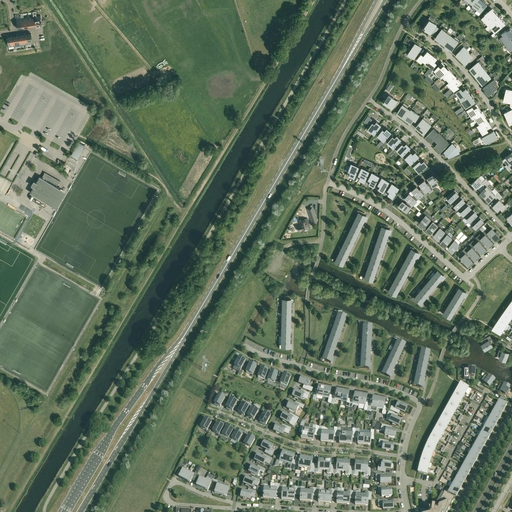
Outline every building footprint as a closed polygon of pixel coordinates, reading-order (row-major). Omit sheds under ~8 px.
[(476,0),(471,7),(470,8),(475,12),(477,9),(480,11),(485,5),(486,3),(485,3),(486,2),(483,0),(476,0)] [(491,8),(487,11),(484,14),(484,15),(482,17),(489,24),(498,16),(491,8)] [(505,23),(498,16),(489,24),(495,32),(505,23)] [(425,25),(423,28),(428,31),(427,32),(429,34),(432,31),(434,32),(438,27),(435,26),(436,24),(432,22),(433,21),(429,18),(424,24),(425,25)] [(442,29),(434,38),(437,40),(438,40),(443,43),(449,35),(446,32),(448,31),(444,28),(442,29)] [(500,37),(505,44),(511,40),(510,37),(511,35),(511,32),(511,31),(511,30),(510,28),(506,31),(505,30),(501,33),(498,36),(499,38),(500,37)] [(454,38),(449,35),(443,43),(445,46),(448,48),(451,50),(459,39),(455,36),(454,38)] [(407,53),(414,58),(421,47),(420,46),(421,45),(418,43),(417,44),(414,43),(407,53)] [(455,54),(460,59),(468,50),(461,43),(456,48),(458,51),(455,54)] [(470,54),(467,51),(468,51),(468,50),(460,59),(465,63),(469,59),(471,61),(476,57),(472,52),(470,54)] [(422,60),(425,63),(432,53),(429,51),(428,52),(427,51),(423,56),(420,54),(416,59),(421,62),(422,60)] [(425,63),(432,68),(436,63),(433,61),(437,57),(432,53),(425,63)] [(469,68),(471,71),(475,76),(484,69),(481,66),(483,64),(480,60),(469,68)] [(438,66),(434,70),(440,76),(449,68),(447,66),(445,67),(443,65),(440,68),(438,66)] [(449,68),(440,76),(447,84),(456,75),(455,76),(453,74),(454,73),(449,68)] [(482,84),(485,81),(490,77),(492,75),(490,73),(488,75),(484,69),(475,76),(482,84)] [(458,78),(456,75),(447,84),(453,90),(458,87),(456,84),(459,81),(457,79),(458,78)] [(494,79),(488,83),(483,87),(488,94),(489,93),(491,96),(494,92),(493,91),(496,88),(498,86),(494,79)] [(455,92),(460,100),(469,93),(470,92),(467,89),(466,90),(465,88),(462,91),(460,89),(455,92)] [(470,95),(469,93),(460,100),(465,107),(475,100),(471,95),(470,95)] [(510,102),(510,106),(511,105),(511,101),(511,102),(511,100),(511,96),(505,94),(503,100),(510,102)] [(396,100),(388,95),(385,99),(384,99),(382,103),(386,106),(387,105),(391,108),(393,105),(396,107),(399,102),(397,100),(396,100)] [(396,113),(399,115),(402,118),(402,117),(403,117),(409,109),(407,108),(408,106),(404,102),(396,113)] [(472,117),(481,111),(480,109),(479,109),(477,107),(473,109),(472,107),(467,110),(472,117)] [(410,110),(409,109),(403,117),(404,118),(404,119),(408,122),(408,121),(410,122),(412,118),(415,120),(418,115),(411,109),(410,110)] [(481,111),(472,117),(477,126),(487,120),(485,117),(486,116),(484,113),(479,116),(478,114),(481,112),(481,111)] [(424,116),(419,122),(415,126),(418,129),(419,129),(418,130),(421,132),(423,133),(430,125),(428,122),(429,121),(424,116)] [(488,122),(487,120),(477,126),(482,133),(487,130),(485,128),(489,126),(487,123),(488,122)] [(371,128),(369,131),(374,134),(377,130),(378,128),(381,124),(376,121),(374,124),(372,122),(369,127),(371,128)] [(381,135),(379,137),(383,141),(386,137),(387,136),(391,131),(386,128),(384,130),(382,129),(379,133),(381,135)] [(433,128),(425,136),(426,136),(425,136),(428,139),(430,141),(433,138),(435,140),(441,135),(438,132),(438,133),(433,128)] [(482,137),(484,140),(486,139),(488,144),(499,137),(497,135),(496,135),(495,133),(492,136),(490,133),(482,137)] [(390,142),(388,144),(393,148),(396,144),(396,145),(397,143),(401,139),(396,135),(394,137),(392,136),(388,140),(390,142)] [(441,135),(435,140),(437,142),(434,146),(436,149),(437,148),(439,150),(448,142),(441,135)] [(78,142),(71,155),(78,159),(85,146),(78,142)] [(400,149),(397,152),(402,156),(406,151),(407,150),(410,147),(406,143),(403,145),(402,143),(398,148),(400,149)] [(452,144),(445,150),(448,152),(445,155),(446,157),(455,154),(458,152),(456,147),(455,147),(452,144)] [(405,154),(406,156),(408,158),(406,160),(407,160),(408,164),(409,163),(410,164),(413,161),(415,160),(419,156),(415,151),(412,154),(411,152),(408,150),(405,154)] [(505,166),(507,168),(511,164),(509,162),(511,159),(511,152),(502,159),(506,164),(505,166)] [(413,162),(415,164),(417,166),(414,168),(415,169),(416,172),(417,171),(418,172),(422,169),(423,168),(427,164),(423,160),(421,162),(419,160),(417,158),(413,162)] [(349,166),(347,171),(350,172),(348,175),(354,177),(356,172),(357,171),(357,170),(358,166),(353,164),(352,167),(349,166)] [(357,175),(360,176),(358,179),(364,182),(366,176),(366,177),(367,175),(369,171),(363,168),(362,171),(360,170),(357,175)] [(48,203),(48,202),(55,206),(59,199),(52,196),(52,195),(53,193),(53,194),(60,197),(64,190),(57,187),(58,187),(57,186),(60,181),(44,172),(41,177),(39,176),(36,182),(34,180),(31,185),(33,187),(30,192),(32,193),(29,199),(45,208),(45,207),(48,202),(48,203)] [(367,180),(370,181),(368,184),(373,186),(376,181),(377,180),(379,176),(374,173),(372,176),(370,175),(367,180)] [(441,182),(439,178),(437,176),(435,177),(436,177),(434,178),(433,176),(432,174),(428,177),(427,177),(429,181),(433,186),(437,183),(438,184),(441,182)] [(483,185),(487,181),(485,179),(482,182),(478,177),(471,184),(475,188),(481,183),(483,185)] [(377,185),(379,186),(378,189),(383,192),(386,187),(387,185),(389,181),(384,178),(382,181),(380,180),(377,185)] [(433,186),(429,181),(426,184),(425,181),(424,180),(419,183),(422,187),(425,192),(428,190),(430,188),(433,186)] [(487,181),(483,185),(485,187),(479,193),(484,197),(491,190),(487,185),(489,183),(487,181)] [(392,187),(390,185),(387,190),(389,192),(387,194),(392,198),(395,193),(396,191),(399,187),(394,184),(392,187)] [(425,192),(422,187),(419,189),(417,187),(416,186),(412,189),(411,190),(414,193),(418,198),(421,195),(421,196),(423,194),(425,192)] [(449,206),(453,203),(454,202),(452,200),(458,194),(457,192),(454,189),(447,196),(448,198),(447,198),(450,201),(447,204),(449,206)] [(491,190),(484,197),(488,202),(494,196),(496,198),(500,194),(498,192),(496,194),(491,190)] [(418,198),(414,193),(412,196),(410,194),(409,193),(405,197),(404,197),(408,200),(412,204),(414,202),(416,200),(418,198)] [(503,204),(499,200),(502,197),(500,194),(496,198),(498,201),(492,206),(496,211),(503,204)] [(456,213),(459,210),(460,209),(458,206),(464,201),(463,199),(463,198),(461,196),(454,202),(453,203),(454,204),(454,205),(456,208),(453,210),(456,213)] [(412,204),(408,200),(405,203),(403,201),(402,200),(398,204),(398,205),(403,209),(402,209),(405,212),(406,211),(406,212),(408,209),(412,204)] [(462,219),(466,216),(466,215),(464,213),(470,207),(469,206),(470,205),(467,202),(460,209),(459,210),(461,211),(460,212),(463,214),(460,217),(462,219)] [(364,213),(357,209),(355,215),(357,216),(356,216),(364,220),(366,216),(363,214),(364,213)] [(473,209),(466,215),(466,216),(467,218),(466,218),(469,221),(466,224),(468,226),(472,223),(473,222),(470,220),(477,214),(475,212),(476,212),(473,209)] [(313,210),(308,212),(312,223),(318,220),(313,210)] [(423,226),(428,221),(430,219),(427,217),(429,214),(425,210),(421,215),(423,217),(419,222),(423,226)] [(479,215),(473,222),(472,223),(473,224),(472,225),(475,228),(472,230),(474,233),(479,229),(477,226),(483,220),(482,219),(482,218),(479,215)] [(356,216),(354,222),(361,225),(364,220),(356,216)] [(430,233),(435,227),(437,225),(433,221),(435,219),(432,216),(430,219),(428,221),(431,223),(426,229),(430,233)] [(300,226),(298,226),(299,231),(309,228),(307,219),(299,221),(300,226)] [(354,222),(351,227),(359,231),(361,225),(354,222)] [(438,239),(442,234),(444,231),(440,227),(442,225),(439,223),(437,225),(435,227),(438,230),(433,235),(438,239)] [(390,229),(389,229),(387,228),(388,226),(380,224),(379,229),(381,230),(380,230),(388,233),(390,229)] [(350,229),(348,233),(356,236),(359,231),(351,227),(351,228),(349,227),(348,228),(350,229)] [(484,234),(484,233),(487,236),(489,234),(494,240),(498,235),(498,234),(496,231),(495,231),(496,231),(495,232),(491,228),(489,230),(487,228),(483,232),(484,234)] [(445,245),(449,240),(451,238),(447,234),(449,232),(446,229),(444,231),(442,234),(445,236),(440,241),(445,245)] [(380,230),(378,236),(386,239),(388,233),(380,230)] [(348,233),(346,238),(353,242),(356,236),(348,233)] [(484,233),(484,234),(481,236),(479,234),(475,238),(477,240),(480,243),(482,241),(487,246),(488,245),(491,242),(492,242),(487,236),(484,233)] [(453,235),(451,238),(449,240),(452,242),(447,247),(452,251),(456,246),(458,244),(454,240),(456,238),(453,235)] [(378,236),(376,242),(384,245),(386,239),(378,236)] [(345,240),(343,244),(351,248),(353,242),(346,238),(346,239),(344,238),(343,239),(345,240)] [(485,248),(480,243),(477,240),(475,242),(473,240),(468,244),(471,246),(473,249),(476,247),(481,252),(485,248)] [(376,244),(374,248),(382,251),(384,245),(376,242),(376,243),(374,242),(374,243),(376,244)] [(343,244),(340,250),(348,253),(351,248),(343,244)] [(410,246),(408,251),(409,252),(408,254),(415,258),(418,253),(413,249),(414,248),(410,246)] [(466,246),(462,250),(465,253),(467,255),(469,253),(474,258),(475,258),(478,255),(478,254),(473,249),(471,246),(468,248),(466,246)] [(374,248),(372,254),(380,257),(382,251),(374,248)] [(336,254),(345,259),(348,253),(340,250),(339,249),(338,250),(340,251),(338,255),(336,254)] [(472,261),(467,255),(465,253),(460,257),(462,259),(461,260),(464,263),(465,262),(467,265),(471,261),(472,261)] [(336,254),(336,255),(337,256),(335,261),(342,265),(345,259),(336,254)] [(372,255),(370,260),(378,263),(380,257),(372,254),(370,254),(370,255),(372,255)] [(408,254),(405,259),(413,263),(415,258),(408,254)] [(401,263),(401,264),(410,269),(413,263),(405,259),(403,264),(401,263)] [(376,268),(378,263),(370,260),(368,266),(376,268)] [(402,265),(400,270),(407,274),(410,269),(401,264),(402,265)] [(366,266),(368,267),(366,271),(365,271),(364,271),(374,274),(376,268),(368,266),(366,265),(366,266)] [(436,269),(433,272),(435,273),(433,275),(440,280),(444,275),(436,269)] [(395,274),(404,279),(407,274),(400,270),(397,275),(395,274)] [(364,271),(364,272),(366,272),(364,278),(372,280),(374,274),(364,271)] [(397,275),(394,280),(401,284),(404,279),(395,274),(395,275),(397,275)] [(433,275),(429,279),(436,285),(440,280),(433,275)] [(424,282),(424,283),(432,289),(436,285),(429,279),(426,284),(424,282)] [(390,284),(389,285),(398,290),(401,284),(394,280),(391,285),(390,284)] [(425,284),(422,289),(428,294),(432,289),(424,283),(425,284)] [(389,285),(391,286),(388,291),(395,295),(398,290),(389,285)] [(457,287),(455,290),(457,291),(455,293),(462,297),(466,292),(457,287)] [(417,291),(416,292),(424,298),(428,294),(422,289),(418,293),(417,291)] [(416,292),(417,294),(414,298),(420,303),(424,298),(416,292)] [(455,293),(452,298),(459,302),(462,297),(455,293)] [(448,302),(447,302),(456,308),(459,302),(452,298),(449,303),(448,302)] [(446,308),(444,307),(453,313),(456,308),(447,302),(447,303),(449,304),(446,308)] [(444,307),(444,308),(446,309),(443,314),(450,318),(453,313),(444,307)] [(505,310),(503,313),(511,319),(511,317),(511,316),(511,312),(506,308),(505,310)] [(503,313),(500,318),(507,324),(510,320),(511,319),(503,313)] [(336,320),(344,323),(346,317),(337,314),(335,319),(334,319),(334,320),(336,320)] [(500,318),(496,323),(504,328),(507,324),(500,318)] [(336,321),(334,326),(342,329),(344,323),(336,320),(335,321),(336,321)] [(500,334),(504,328),(496,323),(493,329),(500,334)] [(331,331),(340,334),(342,329),(334,326),(333,331),(331,331)] [(332,332),(331,337),(338,340),(340,334),(331,331),(330,331),(332,332)] [(482,344),(485,350),(492,345),(489,340),(492,339),(490,335),(481,340),(483,343),(482,344)] [(328,342),(328,343),(336,346),(338,340),(331,337),(329,342),(328,342)] [(283,349),(283,347),(290,347),(290,341),(281,341),(281,343),(279,343),(279,349),(283,349)] [(394,346),(394,347),(403,350),(405,345),(396,341),(394,345),(393,345),(393,346),(394,346)] [(327,344),(325,348),(334,351),(336,346),(328,343),(326,342),(326,343),(327,344)] [(395,348),(392,352),(400,356),(403,350),(394,347),(395,348)] [(327,349),(325,354),(333,357),(334,351),(325,348),(327,349)] [(499,349),(497,355),(500,357),(500,358),(506,361),(509,353),(499,349)] [(388,356),(388,357),(397,361),(400,356),(392,352),(390,357),(388,356)] [(324,363),(324,361),(330,363),(333,357),(325,354),(324,357),(322,356),(320,361),(324,363)] [(390,358),(387,363),(395,367),(397,361),(388,357),(390,358)] [(234,366),(233,369),(239,372),(237,375),(240,377),(243,372),(246,366),(243,365),(245,361),(239,358),(234,366)] [(386,363),(384,368),(392,372),(395,367),(387,363),(386,363)] [(256,367),(250,364),(246,373),(252,375),(252,376),(255,378),(257,372),(255,371),(256,367)] [(264,381),(267,382),(267,381),(269,376),(266,375),(268,371),(265,370),(265,369),(262,368),(262,369),(261,369),(258,378),(264,380),(264,381)] [(380,373),(389,377),(390,378),(392,372),(384,368),(383,368),(385,369),(384,371),(382,370),(380,373)] [(475,377),(475,369),(475,368),(468,368),(468,370),(464,370),(464,380),(469,380),(469,377),(475,377)] [(271,372),(269,376),(267,381),(274,383),(274,384),(277,385),(279,379),(276,378),(277,374),(271,372)] [(282,380),(279,379),(277,385),(280,386),(281,384),(287,387),(290,377),(289,377),(290,376),(287,375),(287,376),(284,375),(282,380)] [(489,387),(494,381),(494,380),(489,376),(488,378),(485,375),(481,381),(489,387)] [(304,379),(301,378),(299,384),(305,386),(304,389),(311,392),(312,389),(308,387),(311,381),(307,380),(307,379),(304,378),(304,379)] [(412,386),(421,388),(422,388),(423,382),(414,380),(415,380),(415,382),(413,382),(412,386)] [(465,394),(468,388),(465,387),(460,384),(457,389),(465,394)] [(506,395),(510,387),(504,384),(503,386),(500,384),(497,390),(506,395)] [(317,396),(323,397),(325,388),(319,386),(317,393),(314,393),(313,400),(316,401),(317,396)] [(328,403),(331,404),(332,396),(329,396),(331,389),(325,388),(323,397),(329,399),(328,403)] [(462,399),(465,394),(457,389),(454,395),(462,399)] [(335,400),(341,401),(343,391),(337,390),(335,397),(332,396),(331,404),(334,404),(335,400)] [(295,398),(294,399),(298,400),(298,399),(301,401),(303,398),(307,400),(309,394),(303,391),(301,394),(295,391),(292,396),(295,398)] [(346,407),(349,407),(350,400),(347,399),(349,392),(343,391),(341,401),(347,402),(346,407)] [(353,404),(359,405),(361,395),(355,394),(353,401),(350,400),(349,407),(352,408),(353,404)] [(219,395),(214,404),(215,404),(214,405),(217,406),(220,407),(222,403),(225,405),(228,399),(225,398),(219,395)] [(364,410),(367,411),(368,404),(366,403),(367,396),(361,395),(359,405),(365,406),(364,410)] [(459,404),(462,399),(454,395),(451,400),(459,404)] [(371,407),(377,408),(379,399),(373,397),(371,404),(368,404),(367,411),(370,412),(371,407)] [(226,408),(227,408),(226,409),(229,411),(230,410),(232,411),(234,408),(237,409),(240,404),(237,402),(237,403),(231,399),(226,408)] [(385,400),(379,399),(377,408),(383,410),(382,414),(385,415),(387,407),(384,407),(385,400)] [(456,410),(459,404),(451,400),(448,406),(456,410)] [(246,412),(249,414),(252,408),(251,408),(252,406),(244,401),(238,413),(244,416),(246,412)] [(499,401),(496,406),(493,404),(492,406),(495,408),(496,407),(504,411),(507,406),(504,404),(499,401)] [(287,408),(289,410),(289,411),(292,412),(292,411),(296,413),(298,407),(303,409),(303,408),(304,406),(297,403),(296,406),(289,403),(287,408)] [(391,407),(390,410),(397,413),(398,410),(405,413),(407,407),(405,406),(405,405),(402,404),(401,405),(398,403),(395,409),(391,407)] [(453,415),(456,410),(448,406),(445,411),(453,415)] [(495,408),(493,412),(501,416),(504,411),(496,407),(495,408)] [(259,416),(262,411),(259,409),(258,411),(252,408),(249,414),(247,416),(253,420),(256,415),(259,416)] [(262,411),(259,416),(261,418),(259,422),(262,423),(262,424),(264,425),(265,425),(266,425),(270,417),(264,413),(265,413),(262,411)] [(450,420),(453,415),(445,411),(443,416),(450,420)] [(386,417),(390,419),(389,422),(392,424),(392,425),(395,426),(396,425),(398,426),(401,421),(394,418),(396,415),(389,412),(386,417)] [(493,412),(490,416),(487,415),(486,416),(487,417),(489,418),(490,417),(498,422),(501,416),(493,412)] [(280,419),(283,421),(282,422),(285,423),(286,422),(289,424),(291,421),(295,424),(298,418),(291,414),(290,417),(284,414),(280,419)] [(447,425),(450,420),(443,416),(440,421),(447,425)] [(495,427),(498,422),(490,417),(489,418),(487,417),(485,421),(487,423),(495,427)] [(205,419),(200,428),(206,431),(206,432),(209,434),(212,428),(209,427),(211,423),(209,421),(206,419),(206,420),(205,419)] [(307,440),(309,430),(310,425),(304,424),(304,421),(303,421),(301,424),(299,431),(302,432),(301,439),(307,440)] [(445,430),(447,425),(440,421),(437,426),(445,430)] [(221,438),(222,436),(224,432),(221,431),(224,427),(217,423),(213,432),(218,435),(218,436),(221,438)] [(487,423),(485,427),(481,425),(480,427),(484,429),(484,428),(492,432),(495,427),(487,423)] [(276,432),(276,434),(279,435),(279,434),(283,435),(284,432),(288,434),(291,428),(284,425),(283,428),(276,425),(274,431),(276,432)] [(380,431),(385,432),(385,435),(388,436),(388,437),(391,438),(392,437),(395,438),(396,432),(389,430),(390,427),(382,425),(380,431)] [(315,434),(318,435),(319,427),(313,426),(312,430),(309,430),(307,440),(313,441),(315,434)] [(442,436),(445,430),(437,426),(434,432),(442,436)] [(227,427),(224,432),(222,436),(228,439),(228,440),(231,441),(232,439),(234,436),(231,434),(233,431),(227,427)] [(328,428),(319,427),(318,435),(321,435),(321,442),(327,442),(328,428)] [(328,428),(327,442),(333,443),(334,436),(337,436),(337,428),(334,428),(334,433),(328,432),(328,428)] [(339,443),(345,444),(346,433),(340,433),(340,429),(337,428),(337,436),(340,436),(339,443)] [(484,429),(481,433),(489,437),(492,432),(484,428),(484,429)] [(352,437),(355,437),(356,430),(353,429),(352,434),(346,433),(345,444),(352,444),(352,437)] [(358,444),(364,445),(364,435),(358,434),(359,430),(356,430),(355,437),(358,437),(358,444)] [(240,445),(243,440),(240,438),(243,434),(236,431),(234,436),(232,439),(237,443),(240,445)] [(371,435),(364,435),(364,445),(370,445),(371,438),(374,438),(374,431),(371,431),(371,435)] [(439,441),(442,436),(434,432),(432,434),(431,437),(439,441)] [(481,433),(479,437),(475,435),(474,437),(478,439),(478,438),(486,443),(489,437),(481,433)] [(243,440),(240,445),(243,447),(244,445),(250,448),(255,440),(254,439),(254,438),(252,437),(251,438),(248,436),(246,441),(243,440)] [(437,444),(439,441),(431,437),(429,441),(428,443),(436,446),(437,444)] [(478,439),(475,444),(483,448),(486,443),(478,438),(478,439)] [(386,452),(389,452),(389,451),(392,452),(393,445),(386,444),(387,441),(379,440),(378,446),(383,447),(382,450),(386,451),(386,452)] [(274,450),(272,449),(273,446),(270,445),(270,444),(267,442),(267,443),(264,442),(261,448),(268,451),(266,453),(272,456),(274,450)] [(435,449),(436,446),(428,443),(427,446),(425,449),(434,452),(435,449)] [(475,444),(473,448),(470,446),(468,448),(469,448),(472,450),(472,449),(480,453),(483,448),(475,444)] [(477,458),(480,453),(472,449),(472,450),(469,448),(467,453),(477,458)] [(432,457),(434,452),(425,449),(423,453),(423,455),(431,457),(432,457)] [(283,452),(281,456),(280,458),(278,458),(276,463),(282,465),(283,462),(285,463),(289,454),(283,452)] [(463,458),(466,460),(467,459),(474,464),(477,458),(467,453),(465,457),(464,456),(463,458)] [(294,455),(289,454),(285,463),(288,464),(287,468),(293,470),(296,463),(292,462),(294,455)] [(264,458),(261,457),(257,455),(254,461),(257,462),(257,463),(260,465),(260,464),(263,465),(265,462),(268,464),(270,458),(265,455),(264,458)] [(430,460),(431,457),(423,455),(422,456),(421,461),(429,463),(430,460)] [(299,464),(296,463),(293,470),(301,472),(302,468),(305,468),(306,458),(300,457),(299,464)] [(311,466),(312,464),(313,459),(306,458),(305,468),(307,469),(307,472),(314,473),(315,467),(311,466)] [(466,460),(464,465),(471,469),(474,464),(467,459),(466,460)] [(321,470),(324,470),(324,460),(318,460),(318,467),(315,467),(314,473),(321,473),(321,470)] [(327,473),(333,474),(333,468),(330,468),(331,461),(324,460),(324,470),(327,470),(327,473)] [(340,471),(342,471),(343,461),(337,461),(336,468),(333,468),(333,474),(339,474),(340,471)] [(345,475),(351,475),(352,469),(349,469),(349,462),(343,461),(342,471),(345,472),(345,475)] [(429,465),(429,463),(421,461),(420,463),(419,467),(428,469),(429,465)] [(358,472),(361,472),(361,462),(355,462),(355,469),(352,469),(351,475),(358,475),(358,472)] [(368,463),(361,462),(361,472),(364,473),(364,476),(370,476),(370,470),(367,470),(368,463)] [(391,470),(392,464),(389,463),(389,462),(386,462),(386,463),(382,462),(381,465),(378,465),(377,471),(383,472),(384,469),(391,470)] [(258,470),(255,468),(252,466),(249,472),(251,473),(251,474),(254,476),(254,475),(258,477),(259,474),(262,475),(265,470),(259,467),(258,470)] [(462,467),(460,471),(457,469),(455,471),(459,473),(460,472),(467,477),(470,471),(462,467)] [(179,477),(184,480),(188,472),(183,469),(179,477)] [(190,483),(194,475),(188,472),(184,480),(190,483)] [(459,473),(457,477),(464,482),(467,477),(460,472),(459,473)] [(376,481),(380,481),(380,484),(384,484),(384,485),(388,485),(388,484),(391,484),(390,477),(383,477),(383,474),(375,475),(376,481)] [(453,484),(454,483),(461,487),(464,482),(457,477),(454,482),(451,480),(450,482),(453,484)] [(196,486),(202,488),(205,480),(200,478),(196,486)] [(211,483),(211,482),(212,480),(206,478),(205,480),(202,488),(208,490),(211,483)] [(252,481),(250,480),(246,478),(243,484),(246,485),(245,486),(249,487),(249,486),(252,488),(254,485),(256,486),(259,480),(253,478),(252,481)] [(453,484),(451,488),(459,492),(461,487),(454,483),(453,484)] [(229,489),(229,488),(229,486),(224,484),(223,487),(220,495),(226,497),(229,489)] [(275,499),(276,494),(276,492),(279,492),(279,485),(273,484),(273,489),(270,489),(269,499),(275,499)] [(215,493),(220,495),(223,487),(217,485),(215,493)] [(264,491),(263,493),(263,498),(269,499),(270,489),(267,488),(267,485),(261,485),(261,491),(264,491)] [(282,500),(288,500),(288,490),(286,490),(286,487),(279,486),(280,485),(279,485),(279,492),(282,492),(282,500)] [(294,500),(294,496),(294,493),(297,494),(298,488),(292,487),(291,490),(288,490),(288,500),(294,500)] [(322,492),(323,489),(323,488),(316,487),(316,489),(316,495),(319,495),(318,502),(324,503),(325,493),(322,492)] [(378,494),(381,494),(382,497),(385,496),(385,498),(389,497),(389,496),(392,496),(391,490),(384,490),(384,487),(378,488),(378,494)] [(304,491),(304,488),(298,488),(297,494),(300,494),(300,501),(306,501),(307,491),(304,491)] [(448,494),(447,496),(454,499),(455,497),(456,498),(459,492),(451,488),(448,493),(448,494)] [(312,502),(313,497),(313,495),(316,495),(316,489),(310,489),(310,492),(307,491),(306,501),(312,502)] [(246,500),(247,499),(250,500),(251,497),(254,498),(256,492),(250,490),(249,493),(242,491),(240,497),(243,498),(243,499),(246,500)] [(331,503),(331,498),(331,496),(334,496),(335,490),(328,490),(328,493),(325,493),(324,503),(331,503)] [(337,504),(343,504),(343,494),(341,494),(341,491),(335,490),(334,496),(337,496),(337,504)] [(346,494),(343,494),(343,504),(349,505),(350,497),(353,498),(353,492),(347,491),(346,494)] [(355,505),(361,505),(362,495),(359,495),(359,492),(353,492),(353,498),(356,498),(355,505)] [(365,496),(362,495),(361,505),(367,506),(368,499),(371,499),(371,493),(365,493),(365,496)] [(447,511),(454,500),(454,499),(447,496),(444,494),(439,503),(436,508),(434,508),(435,508),(431,507),(431,510),(420,509),(420,511),(447,511)] [(393,509),(393,503),(386,503),(385,500),(378,501),(378,507),(383,507),(383,510),(387,510),(387,511),(390,511),(390,509),(393,509)]
